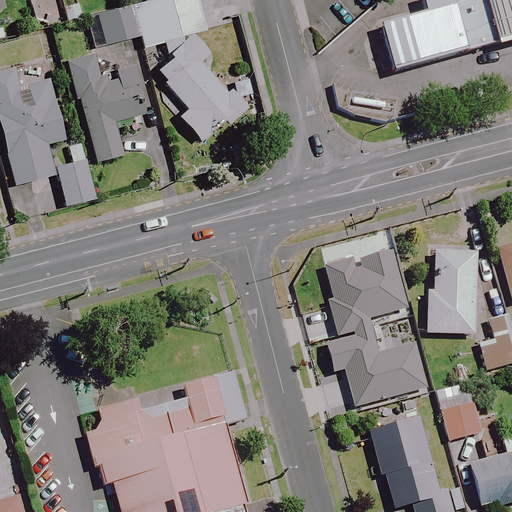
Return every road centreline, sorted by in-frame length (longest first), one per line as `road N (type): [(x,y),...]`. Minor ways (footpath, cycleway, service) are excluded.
road 1 (residential): [(316,511),(236,214)]
road 2 (tertiary): [(236,214),(0,274)]
road 3 (residential): [(270,0),(322,191)]
road 4 (tertiary): [(511,144),(322,191)]
